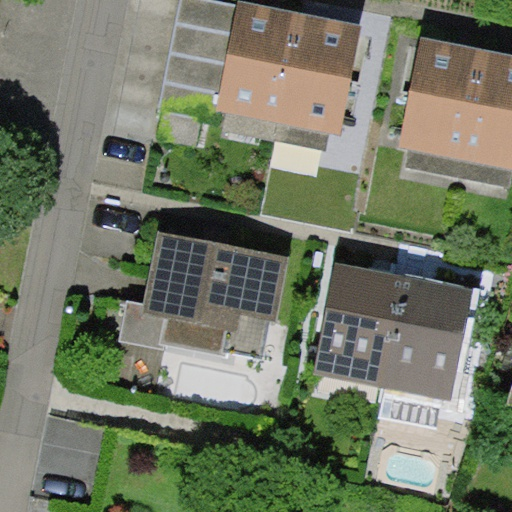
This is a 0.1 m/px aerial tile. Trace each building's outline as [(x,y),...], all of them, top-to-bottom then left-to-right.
[(331,141),(354,36),(317,28),(264,17),(232,10),(209,115),(331,141)] [(511,172),(511,68),(503,66),(450,54),(416,46),(393,145),(511,172)] [(280,267),(152,239),(134,319),(225,340),(230,318),(267,326),(280,267)] [(336,260),(313,374),(450,401),(473,287),(336,260)] [(511,359),(499,403),(511,406),(511,359)]
